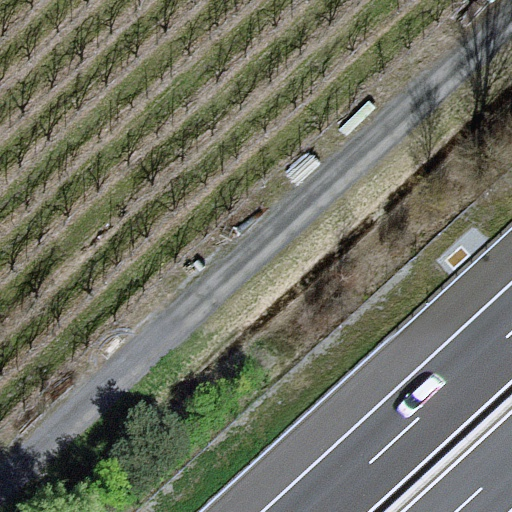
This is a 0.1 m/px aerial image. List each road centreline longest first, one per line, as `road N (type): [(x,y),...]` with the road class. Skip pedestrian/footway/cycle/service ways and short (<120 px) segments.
road 1 (track): [(511,19),(0,482)]
road 2 (motorway): [(511,330),(314,511)]
